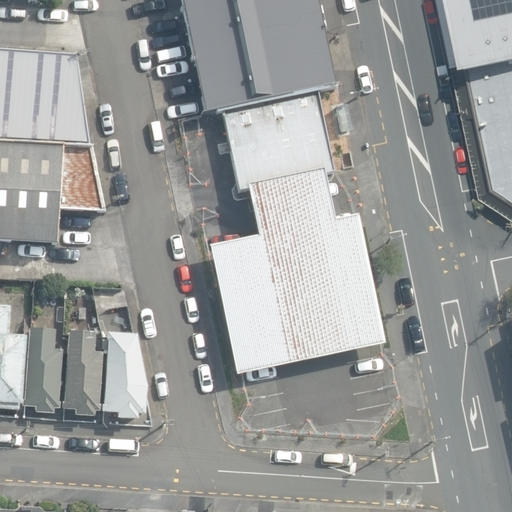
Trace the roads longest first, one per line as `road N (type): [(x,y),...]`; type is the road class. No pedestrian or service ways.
road 1 (residential): [(107,0),(196,426),(197,471)]
road 2 (residential): [(197,471),(487,486)]
road 3 (secondary): [(387,0),(444,269)]
road 4 (secondary): [(444,269),(487,486)]
road 5 (residential): [(0,461),(197,471)]
